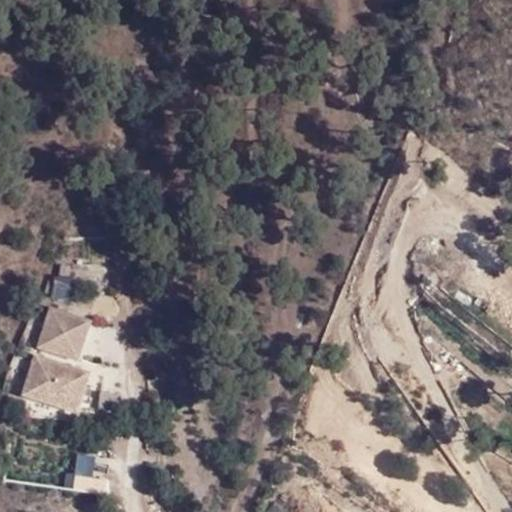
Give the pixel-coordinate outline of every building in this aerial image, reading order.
[(99,241),(64,244),(65,263),(100,261),(99,241)] [(63,299),(64,276),(47,275),(45,298),(63,299)] [(43,308),(30,347),(69,360),(82,321),(43,308)] [(81,373),(27,356),(15,395),(68,413),(81,373)] [(92,391),(90,410),(108,411),(110,393),(92,391)]
